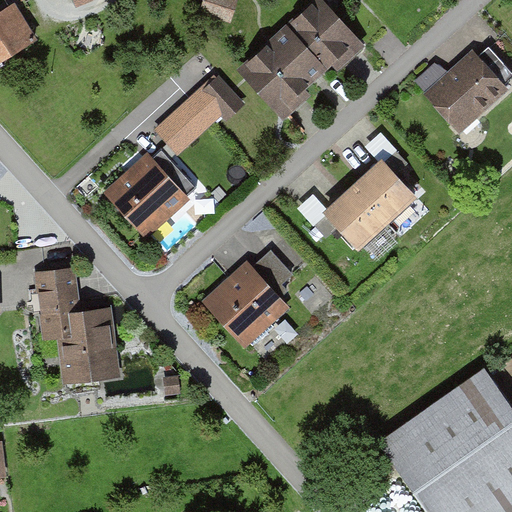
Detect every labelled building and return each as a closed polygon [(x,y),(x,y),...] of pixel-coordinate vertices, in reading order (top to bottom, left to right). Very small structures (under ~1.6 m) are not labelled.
[(70,0),(77,16),(112,0),(70,0)] [(239,2),(232,0),(204,0),(199,16),(231,27),(239,2)] [(291,34),(330,77),(363,49),(324,5),(291,34)] [(15,11),(0,20),(0,72),(39,49),(15,11)] [(279,123),(330,77),(291,34),(240,80),(279,123)] [(511,70),(511,65),(490,42),(481,50),(505,77),(511,70)] [(474,46),(424,92),(459,130),(510,85),(474,46)] [(244,105),(217,76),(157,131),(179,154),(223,115),(228,121),(244,105)] [(383,138),(366,153),(374,161),(390,146),(383,138)] [(148,161),(103,199),(142,243),(187,204),(148,161)] [(352,198),(387,236),(419,207),(384,169),(352,198)] [(359,262),(387,236),(352,198),(323,223),(359,262)] [(293,279),(271,256),(253,274),(275,297),(293,279)] [(75,267),(34,272),(42,338),(60,336),(66,381),(122,374),(113,302),(79,306),(75,267)] [(245,269),(201,310),(243,356),(288,315),(245,269)] [(511,404),(481,363),(382,436),(437,511),(508,511),(511,509),(511,404)] [(180,373),(164,375),(166,390),(182,388),(180,373)]
